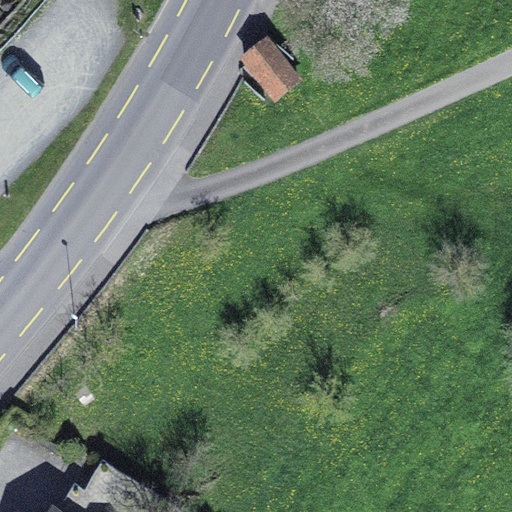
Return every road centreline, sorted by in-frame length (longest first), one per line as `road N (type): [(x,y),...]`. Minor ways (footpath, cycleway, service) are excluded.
road 1 (track): [(511,63),(201,191),(165,194),(119,165)]
road 2 (primary): [(0,332),(155,110),(211,0)]
